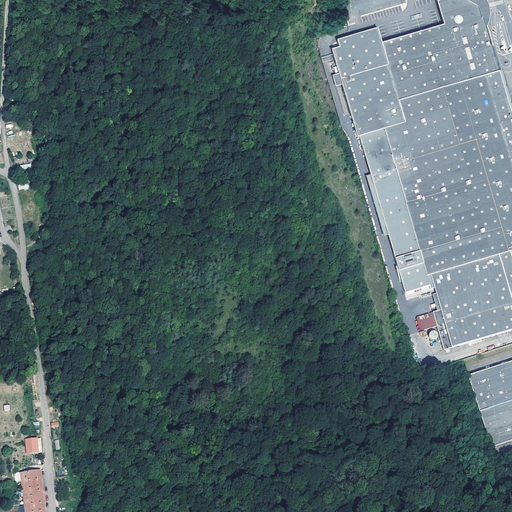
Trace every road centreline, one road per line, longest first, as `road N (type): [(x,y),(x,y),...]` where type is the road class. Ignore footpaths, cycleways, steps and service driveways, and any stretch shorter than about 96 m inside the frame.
road 1 (track): [(103,0),(131,237),(147,511)]
road 2 (track): [(147,511),(40,271),(25,273)]
road 3 (residential): [(52,511),(23,257)]
road 4 (track): [(511,504),(448,508),(420,489),(402,455),(385,495)]
road 5 (residential): [(9,0),(6,175)]
road 6 (track): [(402,455),(401,401),(412,389),(445,389),(453,357)]
